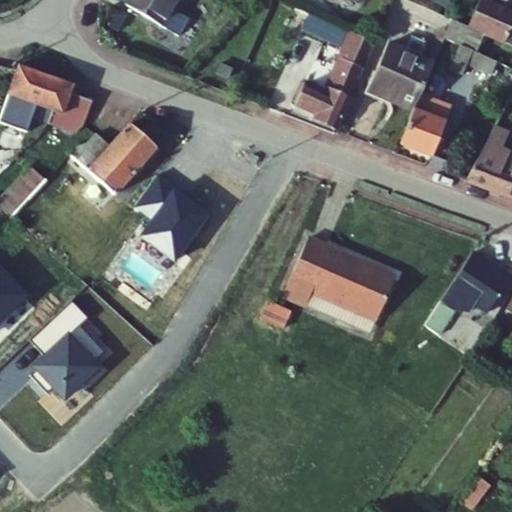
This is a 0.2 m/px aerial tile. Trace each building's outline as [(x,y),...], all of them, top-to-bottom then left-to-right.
[(130,0),(128,4),(162,23),(175,0),(130,0)] [(394,0),(386,19),(426,38),(437,15),(404,0),(394,0)] [(479,0),(469,25),(508,42),(511,32),(511,11),(485,0),(479,0)] [(313,118),(336,128),(374,42),(309,13),(300,30),(341,49),(326,87),(305,79),(293,103),(315,112),(313,118)] [(489,79),(495,61),(470,53),(478,32),(448,21),(442,38),(460,45),(452,66),(489,79)] [(369,89),(417,107),(422,93),(435,60),(387,42),(369,89)] [(22,67),(7,108),(46,122),(49,111),(38,108),(43,95),(34,92),(41,74),(22,67)] [(70,84),(41,74),(34,92),(43,95),(38,108),(49,111),(46,122),(70,130),(83,118),(89,100),(67,94),(70,84)] [(403,142),(434,154),(453,105),(422,93),(417,107),(403,142)] [(88,168),(116,193),(159,146),(131,121),(110,145),(88,168)] [(468,180),(511,195),(511,150),(508,153),(501,151),(508,131),(496,126),(468,180)] [(76,157),(88,168),(110,145),(97,133),(76,157)] [(369,260),(307,233),(283,288),(307,299),(313,286),(376,313),(392,276),(366,265),(369,260)] [(510,275),(476,254),(472,251),(422,328),(426,331),(440,340),(455,317),(470,312),(477,302),(488,309),(510,275)] [(99,279),(71,328),(93,340),(121,292),(99,279)] [(376,313),(313,286),(307,299),(370,326),(376,313)] [(267,303),(260,321),(285,330),(291,312),(267,303)] [(471,511),(472,511),(489,487),(477,479),(460,505),(471,511)]
